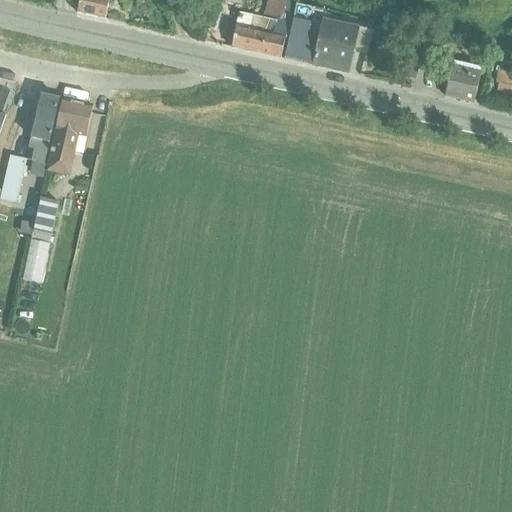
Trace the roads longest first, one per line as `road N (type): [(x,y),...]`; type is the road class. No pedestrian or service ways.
road 1 (secondary): [(511,131),(229,71)]
road 2 (secondary): [(229,71),(0,18)]
road 3 (residential): [(0,57),(146,84),(229,71)]
